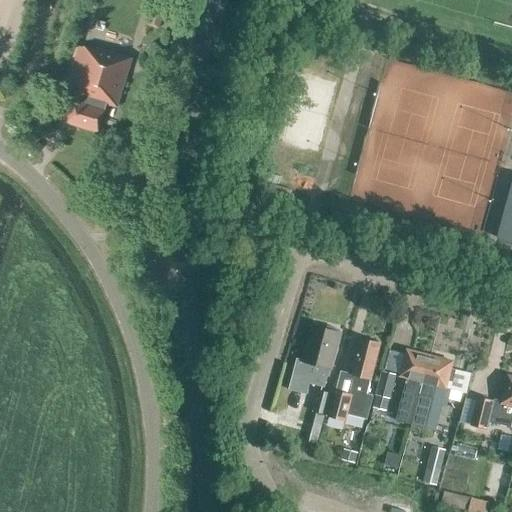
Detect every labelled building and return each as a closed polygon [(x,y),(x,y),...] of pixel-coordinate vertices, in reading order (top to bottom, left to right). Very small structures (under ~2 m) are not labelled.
[(157,29),(163,9),(153,5),(146,25),(157,29)] [(93,51),(78,46),(64,91),(74,94),(65,123),(96,133),(105,104),(115,107),(130,58),(94,47),(93,51)] [(511,181),(496,239),(511,243),(511,181)] [(331,370),(341,333),(312,326),(302,361),(297,360),(289,390),(306,395),(309,383),(324,387),(328,369),(331,370)] [(370,379),(380,343),(361,339),(352,375),(340,372),(336,391),(334,391),(327,418),(346,423),(348,416),(366,421),(372,397),(367,395),(371,380),(370,379)] [(413,422),(429,356),(406,350),(399,376),(406,378),(395,422),(412,426),(413,422)] [(429,356),(413,422),(425,425),(431,403),(441,405),(445,388),(466,393),(471,374),(451,369),(452,362),(429,356)] [(389,400),(396,375),(382,372),(375,396),(389,400)] [(511,377),(508,376),(501,404),(478,398),(471,425),(485,429),(487,422),(510,428),(511,419),(511,377)] [(324,415),(330,394),(318,391),(313,412),(324,415)] [(437,487),(446,451),(434,449),(425,484),(437,487)] [(441,508),(459,511),(467,511),(471,501),(444,495),(441,508)] [(473,498),(471,511),(492,511),(493,500),(473,498)]
